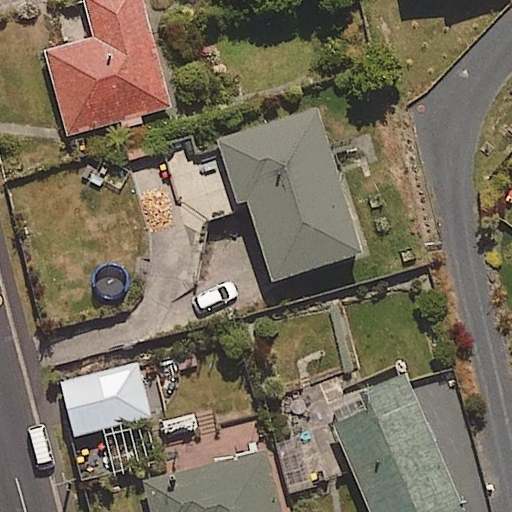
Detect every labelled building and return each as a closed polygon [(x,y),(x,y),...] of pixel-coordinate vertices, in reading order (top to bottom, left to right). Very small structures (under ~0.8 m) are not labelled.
[(87,0),(97,39),(44,53),(67,137),(173,110),(144,0),(87,0)] [(511,107),(510,105),(489,128),(511,149),(511,107)] [(252,202),(277,283),(366,255),(321,112),(223,143),(242,205),(252,202)] [(152,418),(139,365),(63,384),(76,437),(152,418)] [(336,423),(372,511),(465,511),(409,375),(362,394),(368,409),(336,423)] [(283,511),(267,453),(148,484),(155,511),(283,511)]
